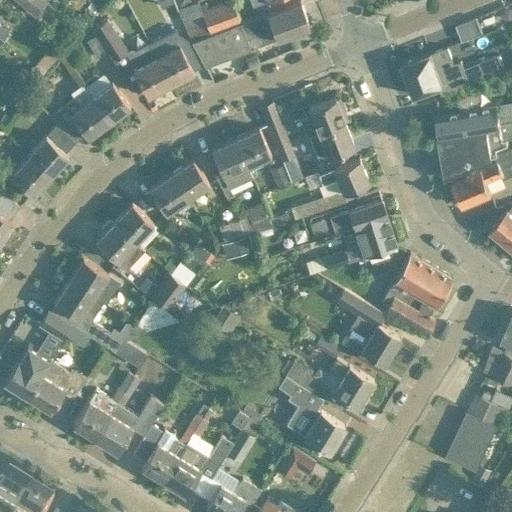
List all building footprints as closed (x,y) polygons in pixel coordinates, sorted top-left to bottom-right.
[(19,0),(36,14),(46,1),(44,0),(19,0)] [(182,17),(190,38),(193,36),(194,38),(241,21),(233,0),(227,0),(214,5),(201,10),(198,0),(195,0),(178,8),(182,17)] [(300,0),(298,0),(268,11),(241,21),(194,38),(202,60),(206,59),(208,64),(310,25),(300,0)] [(76,13),(70,21),(79,28),(85,21),(76,13)] [(93,27),(97,32),(96,33),(105,47),(106,46),(114,58),(128,48),(108,17),(93,27)] [(0,41),(8,31),(1,26),(0,25),(0,41)] [(150,42),(156,55),(157,55),(171,81),(194,69),(192,65),(202,60),(194,38),(193,36),(190,38),(183,42),(176,28),(150,42)] [(297,32),(289,36),(293,48),(302,44),(297,32)] [(87,39),(96,53),(105,47),(96,33),(87,39)] [(442,83),(445,92),(470,82),(462,59),(454,62),(448,45),(402,62),(404,65),(399,67),(404,79),(408,77),(414,94),(442,83)] [(147,93),(158,87),(159,89),(161,90),(170,85),(170,83),(170,81),(171,81),(157,55),(156,55),(143,61),(138,51),(128,56),(134,67),(133,67),(138,76),(147,93)] [(257,53),(245,58),(249,67),(261,62),(257,53)] [(498,53),(479,61),(485,76),(504,68),(498,53)] [(90,96),(109,120),(130,104),(118,88),(112,79),(91,95),(90,96)] [(88,135),(109,120),(90,96),(91,95),(81,82),(70,90),(74,95),(50,114),(75,140),(86,132),(88,135)] [(460,109),(455,109),(436,113),(439,135),(501,125),(501,123),(504,120),(511,118),(511,107),(498,110),(496,101),(484,103),(481,89),(458,93),(461,108),(460,109)] [(301,117),(308,134),(310,133),(318,130),(345,120),(335,95),(309,105),(312,113),(301,117)] [(27,97),(21,107),(35,116),(41,106),(27,97)] [(439,135),(438,135),(445,175),(464,167),(498,153),(497,147),(509,142),(508,136),(511,135),(511,118),(504,120),(501,123),(501,125),(439,135)] [(279,119),(267,123),(276,147),(289,142),(279,119)] [(354,144),(345,120),(318,130),(310,133),(314,146),(318,156),(327,153),(328,154),(354,144)] [(259,125),(234,137),(246,164),(271,153),(267,143),(259,125)] [(68,153),(54,140),(46,134),(29,153),(51,173),(68,153)] [(211,147),(219,165),(223,174),(229,186),(252,176),(246,164),(234,137),(211,147)] [(294,153),(289,142),(276,147),(281,159),(294,153)] [(502,174),(504,177),(511,173),(511,150),(497,156),(498,160),(468,173),(469,174),(453,181),(462,204),(491,192),(486,181),(502,174)] [(33,193),(51,173),(29,153),(11,173),(18,179),(33,193)] [(307,199),(290,205),(293,215),(310,210),(333,202),(331,196),(343,191),(351,188),(369,181),(359,156),(341,164),(319,173),(322,183),(319,184),(323,194),(307,199)] [(170,172),(187,197),(209,182),(204,173),(193,157),(170,172)] [(270,168),(277,185),(290,180),(283,163),(270,168)] [(149,186),(160,203),(166,211),(187,197),(170,172),(149,186)] [(0,241),(14,220),(10,218),(19,204),(0,189),(0,241)] [(363,204),(330,214),(336,231),(346,227),(346,226),(387,213),(382,197),(363,204)] [(132,201),(114,220),(135,240),(154,221),(147,214),(132,201)] [(511,245),(511,208),(510,211),(507,208),(503,213),(490,228),(511,246),(511,245)] [(248,213),(237,217),(242,232),(254,228),(248,213)] [(360,242),(324,254),(328,266),(364,254),(378,250),(397,243),(387,213),(346,226),(346,227),(348,231),(348,232),(356,230),(360,242)] [(223,239),(231,236),(242,232),(237,217),(226,221),(226,222),(218,225),(223,239)] [(325,217),(309,222),(314,238),(330,233),(325,217)] [(103,231),(96,238),(110,252),(117,259),(126,267),(144,248),(135,240),(114,220),(107,218),(101,224),(103,231)] [(243,235),(221,243),(226,257),(248,249),(243,235)] [(195,243),(182,261),(180,259),(170,272),(184,283),(194,270),(194,271),(208,253),(195,243)] [(384,307),(410,322),(427,332),(435,317),(428,313),(441,292),(451,273),(410,250),(400,267),(393,280),(403,285),(400,289),(390,283),(386,290),(381,300),(387,303),(384,307)] [(210,251),(204,258),(208,262),(214,255),(210,251)] [(83,256),(68,279),(93,294),(103,300),(105,301),(119,279),(108,272),(100,267),(83,256)] [(134,283),(151,296),(151,297),(152,298),(165,308),(172,300),(184,283),(170,272),(170,273),(170,272),(159,287),(142,273),(134,283)] [(68,279),(55,300),(71,311),(80,316),(74,324),(79,327),(116,351),(123,340),(124,339),(117,334),(110,330),(92,318),(103,300),(93,294),(68,279)] [(343,286),(335,299),(376,324),(362,347),(368,351),(384,361),(401,335),(378,321),(384,311),(367,301),(365,299),(343,286)] [(182,308),(172,300),(165,308),(176,316),(182,308)] [(159,304),(144,328),(146,329),(178,318),(159,304)] [(239,314),(223,304),(212,321),(214,322),(211,325),(220,331),(222,327),(228,331),(239,314)] [(210,307),(191,314),(193,318),(203,315),(200,320),(208,325),(211,318),(205,314),(211,312),(210,307)] [(42,319),(64,334),(65,332),(71,322),(66,319),(49,309),(43,319),(42,319)] [(493,344),(484,368),(504,378),(511,360),(511,313),(501,337),(509,341),(505,348),(493,344)] [(128,317),(117,334),(124,339),(126,338),(146,329),(144,328),(128,317)] [(71,322),(65,332),(73,337),(79,327),(74,324),(71,322)] [(342,347),(321,334),(318,339),(338,353),(342,347)] [(123,340),(116,351),(126,357),(134,343),(126,338),(124,339),(123,340)] [(27,394),(50,357),(38,350),(28,343),(4,380),(27,394)] [(115,371),(117,356),(106,355),(104,370),(115,371)] [(358,405),(358,404),(361,403),(366,394),(366,391),(374,378),(357,368),(336,355),(328,367),(341,375),(332,389),(358,405)] [(74,396),(84,379),(86,375),(74,368),(72,371),(50,357),(27,394),(50,409),(62,389),(74,396)] [(288,357),(282,368),(286,370),(284,372),(291,376),(290,378),(313,392),(322,398),(330,386),(310,373),(313,368),(293,357),(292,359),(288,357)] [(128,371),(120,383),(125,387),(124,389),(129,392),(139,377),(128,371)] [(290,378),(284,388),(291,392),(288,396),(297,402),(286,421),(304,433),(313,439),(330,449),(332,447),(334,448),(339,440),(337,438),(346,424),(329,414),(317,406),(322,398),(313,392),(290,378)] [(84,405),(73,422),(95,436),(110,412),(116,402),(121,405),(129,392),(124,389),(125,387),(120,383),(112,397),(96,386),(88,398),(84,405)] [(475,392),(446,454),(447,455),(476,468),(476,467),(505,406),(491,400),(476,393),(475,392)] [(207,420),(206,419),(201,417),(208,406),(207,406),(208,405),(204,402),(196,413),(188,426),(194,429),(192,432),(198,435),(207,420)] [(246,404),(243,408),(259,419),(262,415),(246,404)] [(155,414),(147,409),(136,426),(144,431),(155,414)] [(110,412),(95,436),(117,450),(128,433),(132,426),(110,412)] [(233,442),(227,451),(239,459),(254,436),(253,435),(261,422),(251,416),(243,427),(233,442)] [(179,441),(180,440),(173,437),(174,435),(164,428),(163,431),(150,423),(133,451),(145,459),(141,465),(163,479),(184,445),(179,441)] [(217,468),(233,442),(220,434),(207,455),(186,441),(192,432),(194,429),(188,426),(180,440),(179,441),(184,445),(163,479),(186,493),(206,461),(217,468)] [(81,430),(74,442),(90,452),(98,439),(81,430)] [(292,443),(276,467),(291,475),(297,466),(306,472),(315,458),(292,443)] [(480,464),(473,479),(484,484),(491,470),(480,464)] [(0,511),(16,511),(26,496),(31,489),(8,475),(0,488),(0,511)] [(252,503),(261,488),(242,477),(234,491),(220,483),(216,488),(206,505),(217,511),(235,511),(244,498),(252,503)] [(26,496),(16,511),(47,511),(53,503),(31,489),(26,496)] [(271,497),(269,495),(257,511),(299,511),(286,504),(279,500),(278,501),(271,496),(271,497)] [(509,511),(505,509),(503,511),(501,511),(497,508),(481,496),(470,511),(509,511)]
